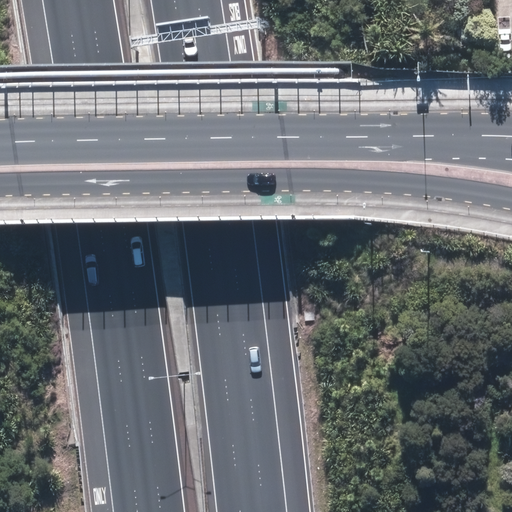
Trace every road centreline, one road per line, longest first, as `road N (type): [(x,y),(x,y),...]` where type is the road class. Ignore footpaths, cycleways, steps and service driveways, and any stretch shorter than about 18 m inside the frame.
road 1 (motorway): [(151,511),(83,0)]
road 2 (motorway): [(177,0),(243,511)]
road 3 (secondary): [(511,194),(363,177),(0,180)]
road 4 (secondary): [(0,137),(427,134),(511,143)]
